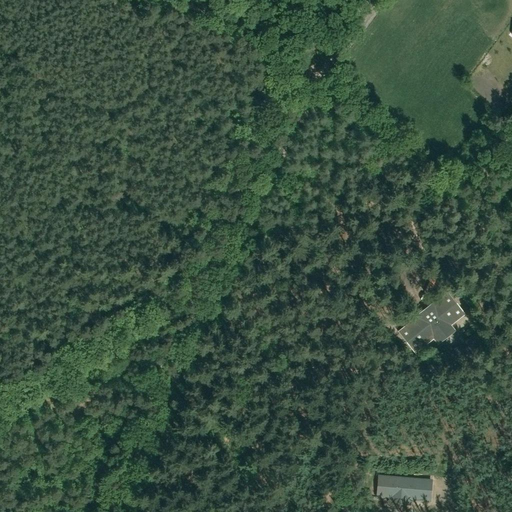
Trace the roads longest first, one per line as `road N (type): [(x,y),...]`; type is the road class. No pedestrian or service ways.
road 1 (track): [(176,0),(283,52),(382,123),(420,155),(436,190),(511,154)]
road 2 (track): [(381,0),(309,90),(215,288)]
road 3 (track): [(0,423),(82,381),(176,302),(215,288)]
road 4 (track): [(110,511),(215,288)]
road 5 (track): [(472,511),(468,416),(511,335)]
